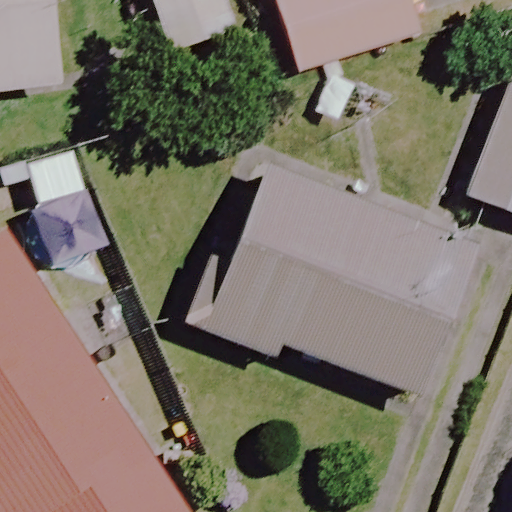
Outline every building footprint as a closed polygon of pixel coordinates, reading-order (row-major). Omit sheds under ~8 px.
[(0,0),(0,102),(54,97),(43,0),(0,0)] [(228,42),(214,0),(143,0),(163,62),(228,42)] [(414,43),(401,0),(267,0),(291,79),(414,43)] [(511,226),(511,137),(488,127),(456,203),(511,226)] [(476,249),(258,173),(202,333),(420,409),(476,249)] [(173,511),(0,246),(0,511),(173,511)]
